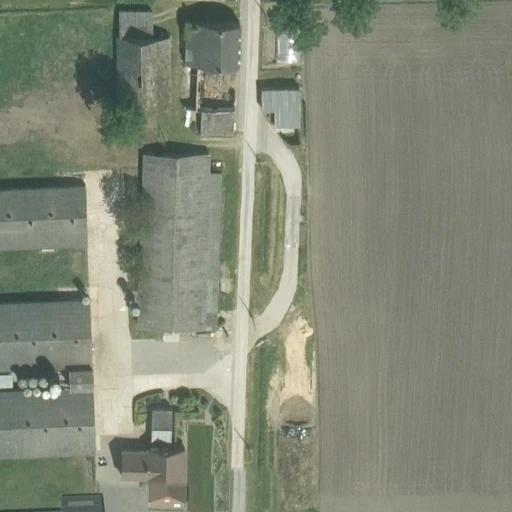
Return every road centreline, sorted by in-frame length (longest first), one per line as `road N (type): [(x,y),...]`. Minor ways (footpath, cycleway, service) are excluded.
road 1 (unclassified): [(246,335),(254,0)]
road 2 (unknown): [(246,335),(236,511)]
